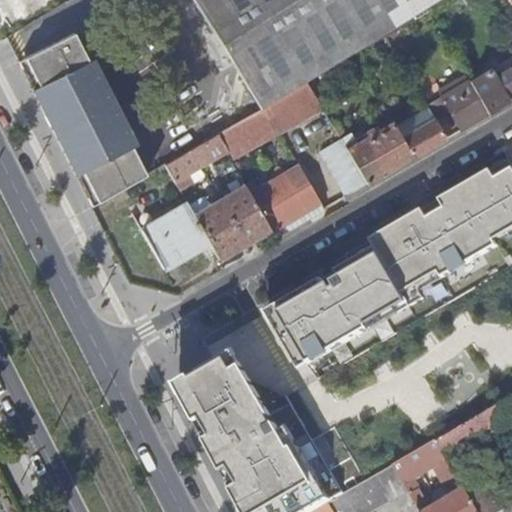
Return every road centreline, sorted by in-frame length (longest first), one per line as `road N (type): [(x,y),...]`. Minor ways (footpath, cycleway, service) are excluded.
road 1 (residential): [(101,356),(511,121)]
road 2 (primary): [(101,356),(0,158)]
road 3 (primary): [(181,511),(101,356)]
road 4 (primary): [(0,358),(79,511)]
